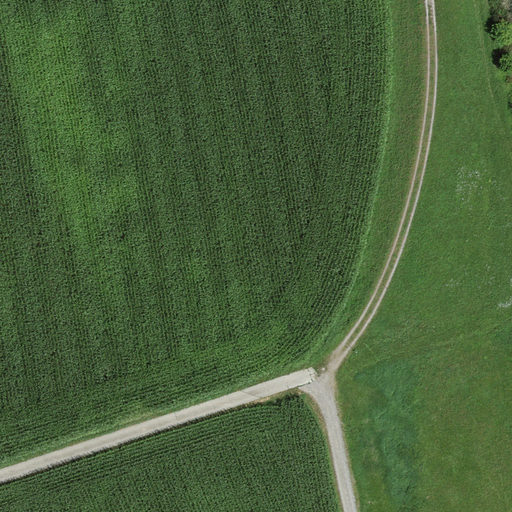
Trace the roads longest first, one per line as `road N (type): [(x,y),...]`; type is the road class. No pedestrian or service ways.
road 1 (track): [(434,0),(430,101),(402,251),(325,375)]
road 2 (track): [(325,375),(0,476)]
road 3 (track): [(325,375),(352,511)]
